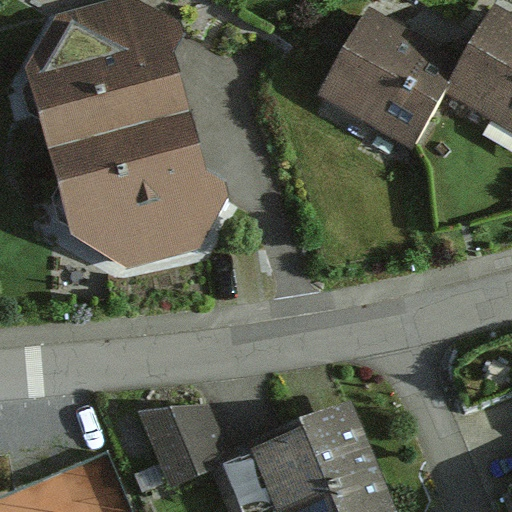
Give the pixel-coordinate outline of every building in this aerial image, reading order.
[(26,177),(183,143),(170,82),(188,42),(146,13),(49,37),(11,117),(26,177)] [(414,154),(438,114),(457,74),(361,25),(319,106),(414,154)] [(511,147),(511,46),(477,31),(457,74),(438,114),(511,147)] [(196,194),(183,143),(26,177),(47,245),(116,285),(210,261),(225,206),(196,194)] [(220,461),(201,410),(140,434),(159,484),(220,461)] [(382,511),(347,420),(232,463),(251,511),(382,511)]
